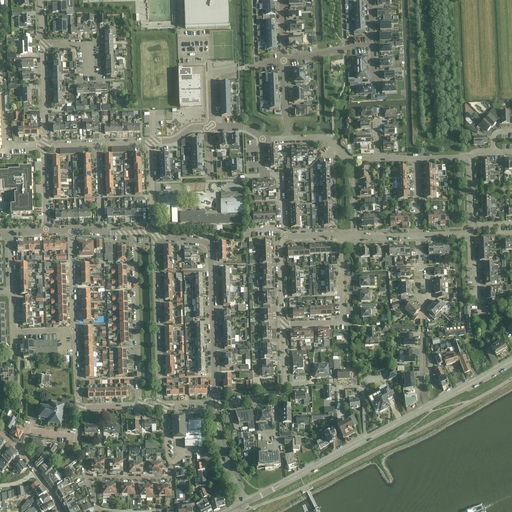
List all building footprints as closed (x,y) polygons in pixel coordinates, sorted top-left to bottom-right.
[(0,0),(0,194),(4,194),(4,191),(4,188),(7,187),(7,190),(14,190),(18,190),(17,190),(17,191),(17,196),(18,196),(18,197),(17,198),(17,203),(18,203),(18,205),(17,205),(17,211),(18,211),(18,214),(24,214),(33,214),(33,209),(33,207),(32,185),(32,179),(32,168),(19,168),(19,171),(0,172),(0,149),(0,150),(0,148),(0,93),(2,94),(0,85),(0,5),(1,5),(0,1),(4,0),(3,0),(0,0)] [(66,0),(66,3),(53,4),(53,12),(59,12),(59,11),(61,11),(61,13),(66,13),(66,16),(72,15),(71,0),(66,0)] [(184,0),(185,29),(230,27),(228,0),(184,0)] [(262,0),(263,10),(275,9),(275,3),(271,3),(271,0),(262,0)] [(289,12),(289,18),(298,18),(298,12),(303,12),(303,8),(290,8),(290,12),(289,12)] [(275,16),(275,9),(263,10),(265,10),(265,15),(263,15),(263,20),(266,20),(266,23),(272,23),(272,20),(275,20),(275,16)] [(376,11),(376,17),(382,17),(383,20),(390,20),(390,16),(388,16),(387,10),(376,11)] [(27,28),(27,25),(30,25),(30,24),(30,16),(19,16),(19,28),(27,28)] [(67,33),(67,21),(62,21),(62,24),(60,24),(60,22),(53,22),(53,33),(60,33),(60,31),(62,31),(62,34),(67,33)] [(290,25),(290,32),(301,31),(301,24),(300,24),(299,21),(292,22),(293,25),(290,25)] [(380,30),(380,31),(391,31),(391,24),(392,24),(392,21),(382,21),(382,22),(383,21),(383,24),(380,24),(380,25),(379,25),(379,30),(380,30)] [(365,27),(353,27),(354,36),(362,35),(362,32),(365,32),(365,27)] [(105,33),(105,39),(112,39),(116,39),(116,37),(116,36),(113,36),(113,29),(106,29),(106,33),(105,33)] [(379,41),(379,42),(390,42),(390,35),(392,35),(392,32),(381,32),(381,33),(382,33),(382,35),(379,35),(379,36),(378,36),(378,41),(379,41)] [(290,44),(290,46),(293,45),(293,47),(299,47),(299,45),(302,45),(302,44),(304,44),(304,38),(305,38),(305,34),(296,34),(296,38),(289,38),(289,40),(289,44),(290,44)] [(24,47),(20,47),(20,55),(26,55),(26,53),(32,53),(31,39),(29,39),(29,36),(21,36),(22,40),(24,40),(24,47)] [(391,53),(391,47),(394,46),(394,43),(393,43),(387,43),(387,46),(380,47),(380,48),(379,48),(379,52),(380,52),(380,53),(391,53)] [(53,57),(53,63),(60,63),(60,57),(61,57),(61,54),(56,54),(56,57),(53,57)] [(379,62),(378,62),(378,66),(379,66),(379,68),(390,68),(390,61),(392,61),(392,57),(384,58),(384,61),(383,61),(379,61),(379,62)] [(357,67),(353,67),(353,69),(365,69),(365,66),(366,66),(366,59),(356,60),(357,67)] [(22,72),(31,72),(31,69),(33,69),(33,62),(22,62),(22,69),(18,69),(18,72),(22,72)] [(294,73),(293,73),(293,77),(294,77),(304,76),(304,70),(306,70),(306,67),(298,68),(298,69),(293,70),(294,73)] [(365,69),(353,69),(354,72),(357,72),(357,79),(366,79),(366,72),(365,72),(365,69)] [(389,72),(384,72),(384,79),(394,79),(395,81),(397,81),(397,73),(401,73),(401,69),(389,69),(389,72)] [(179,71),(178,71),(179,78),(180,106),(180,108),(202,107),(201,77),(193,78),(193,70),(179,71)] [(271,74),(268,74),(268,83),(278,82),(278,77),(277,70),(271,72),(271,74)] [(31,74),(31,72),(22,72),(23,82),(34,81),(33,74),(31,74)] [(294,77),(294,83),(295,83),(296,86),(303,85),(303,83),(304,83),(304,76),(294,77)] [(382,85),(382,93),(396,93),(396,84),(382,85)] [(21,95),(21,98),(31,97),(31,91),(29,91),(29,86),(23,87),(23,94),(21,95)] [(299,91),(293,91),(294,97),(304,97),(303,93),(307,93),(307,92),(309,92),(309,87),(299,88),(299,91)] [(363,87),(356,87),(356,90),(359,90),(360,95),(364,95),(364,96),(367,96),(367,95),(371,95),(371,101),(376,100),(376,95),(375,91),(371,91),(371,87),(367,87),(367,88),(363,88),(363,87)] [(31,97),(21,98),(20,98),(20,103),(24,103),(24,108),(30,108),(30,104),(31,104),(31,97)] [(297,110),(295,110),(295,116),(305,116),(304,110),(307,110),(307,108),(307,106),(296,106),(297,110)] [(395,116),(394,108),(387,109),(387,110),(384,111),(385,118),(388,117),(388,121),(397,119),(397,115),(395,116)] [(493,108),(493,109),(483,119),(485,121),(491,128),(492,128),(496,124),(493,121),(495,120),(497,119),(498,121),(498,120),(493,108)] [(511,116),(511,108),(507,109),(507,112),(501,112),(501,124),(509,124),(509,117),(511,116)] [(92,124),(92,121),(92,120),(83,120),(83,128),(86,128),(86,131),(92,131),(92,124)] [(366,120),(360,120),(357,120),(358,126),(360,126),(361,130),(370,129),(369,123),(367,123),(366,120)] [(485,121),(481,125),(480,124),(478,126),(484,132),(486,130),(487,131),(491,128),(485,121)] [(53,132),(59,132),(59,125),(53,125),(53,122),(50,123),(50,129),(53,129),(53,132)] [(399,126),(399,123),(392,123),(392,125),(384,126),(384,135),(394,135),(394,129),(393,129),(393,126),(399,126)] [(105,134),(110,134),(110,127),(105,127),(104,124),(101,124),(101,131),(105,131),(105,134)] [(357,134),(353,135),(354,140),(357,139),(357,145),(360,144),(361,150),(367,150),(367,144),(370,144),(370,137),(366,137),(366,134),(357,134)] [(229,141),(229,147),(239,147),(238,135),(232,136),(232,141),(229,141)] [(229,147),(229,141),(226,141),(226,136),(219,136),(220,150),(229,150),(229,147)] [(192,141),(190,141),(191,147),(201,146),(201,140),(198,141),(198,137),(191,138),(192,141)] [(487,143),(487,137),(474,137),(474,145),(483,145),(483,144),(487,143)] [(396,142),(396,138),(387,139),(387,142),(383,142),(383,150),(394,150),(394,142),(396,142)] [(307,149),(308,159),(316,159),(316,151),(313,152),(313,150),(310,150),(310,149),(307,149)] [(320,162),(320,170),(331,170),(331,168),(329,168),(329,165),(323,165),(323,159),(322,158),(319,161),(320,162)] [(481,163),(481,168),(494,168),(494,165),(490,166),(489,159),(483,159),(483,162),(481,163)] [(202,166),(192,166),(193,175),(199,175),(199,172),(202,172),(202,166)] [(368,176),(368,167),(359,168),(360,180),(363,180),(363,184),(370,183),(370,179),(368,179),(368,176)] [(238,174),(242,174),(242,168),(231,168),(232,177),(238,177),(238,174)] [(373,190),(373,185),(369,185),(366,185),(366,188),(360,189),(360,196),(371,196),(371,191),(373,190)] [(196,212),(180,213),(180,214),(181,223),(186,223),(189,223),(192,223),(192,226),(216,225),(244,224),(243,214),(243,211),(242,200),(243,200),(243,193),(221,194),(221,201),(226,201),(227,209),(222,209),(222,211),(196,212)] [(374,205),(374,199),(367,200),(367,204),(360,204),(361,212),(373,211),(372,205),(374,205)] [(169,204),(164,204),(164,214),(164,219),(167,219),(170,219),(170,220),(172,220),(172,223),(172,224),(173,224),(178,223),(177,223),(177,214),(177,209),(171,209),(170,209),(169,204)] [(396,227),(396,224),(395,216),(392,216),(392,214),(389,212),(385,212),(385,217),(387,216),(387,221),(390,221),(390,227),(396,227)] [(443,214),(440,215),(440,223),(440,225),(446,225),(445,220),(449,220),(448,212),(443,212),(443,214)] [(434,223),(433,215),(430,215),(430,213),(424,213),(425,221),(428,220),(428,226),(434,225),(434,223)] [(405,216),(402,216),(402,224),(402,227),(408,226),(407,221),(411,221),(410,214),(405,214),(405,216)] [(377,224),(376,215),(370,216),(370,219),(361,219),(361,223),(361,227),(374,227),(374,224),(377,224)] [(479,240),(479,245),(492,245),(492,243),(488,243),(487,237),(481,237),(482,240),(479,240)] [(506,251),(511,251),(511,240),(508,240),(508,241),(505,241),(505,245),(502,245),(502,253),(506,253),(506,251)] [(94,253),(95,250),(94,242),(93,242),(93,241),(78,242),(79,257),(94,256),(94,253)] [(106,255),(104,255),(105,259),(105,261),(107,261),(108,261),(108,263),(113,262),(113,257),(112,257),(112,255),(113,255),(113,247),(112,245),(107,245),(107,246),(105,246),(105,243),(106,255)] [(123,247),(121,247),(120,247),(118,247),(118,262),(120,262),(120,264),(123,263),(123,262),(126,262),(126,249),(126,247),(125,247),(123,247)] [(378,249),(378,248),(375,248),(372,249),(372,257),(381,257),(381,249),(378,249)] [(366,250),(366,249),(363,249),(360,249),(360,258),(369,257),(369,250),(366,250)] [(446,271),(446,266),(441,266),(441,269),(434,269),(434,276),(444,276),(443,271),(446,271)] [(404,270),(404,267),(397,267),(397,276),(398,278),(410,277),(410,270),(404,270)] [(360,281),(359,281),(359,285),(360,285),(360,288),(369,287),(369,286),(370,286),(370,283),(374,283),(374,276),(368,276),(361,277),(361,280),(360,280),(360,281)] [(435,289),(445,289),(444,283),(446,283),(446,279),(437,279),(437,283),(434,283),(435,289)] [(400,281),(401,290),(411,290),(410,284),(407,284),(407,280),(400,281)] [(271,283),(258,283),(258,286),(262,286),(262,288),(262,292),(269,291),(269,289),(271,288),(271,283)] [(486,290),(486,295),(495,295),(494,292),(497,292),(497,290),(499,289),(498,286),(490,287),(490,290),(486,290)] [(445,294),(445,289),(435,289),(435,295),(438,295),(438,299),(447,298),(447,294),(445,294)] [(411,290),(401,290),(401,300),(408,300),(408,296),(411,296),(411,290)] [(269,294),(269,291),(262,292),(263,298),(258,298),(258,300),(271,300),(271,294),(269,294)] [(369,294),(369,291),(362,291),(362,294),(361,294),(361,296),(359,296),(360,299),(361,299),(361,302),(369,302),(369,300),(370,300),(370,295),(369,295),(369,294)] [(495,295),(486,295),(486,301),(490,301),(490,304),(498,303),(498,298),(495,298),(495,295)] [(263,303),(263,309),(270,308),(270,306),(272,306),(271,300),(258,300),(258,303),(263,303)] [(433,303),(431,305),(439,313),(443,308),(445,308),(446,307),(446,305),(444,304),(443,304),(440,301),(438,303),(436,301),(434,304),(433,303)] [(404,309),(409,313),(416,305),(414,303),(413,304),(411,302),(407,306),(405,304),(401,309),(403,311),(404,309)] [(326,307),(326,316),(332,316),(332,313),(335,312),(334,305),(331,305),(331,306),(326,307)] [(361,312),(360,312),(360,315),(362,315),(362,318),(370,317),(370,316),(371,316),(371,311),(372,311),(373,310),(374,309),(374,308),(375,308),(375,305),(362,306),(363,306),(363,310),(361,310),(361,312)] [(418,308),(416,305),(409,313),(413,318),(412,319),(414,321),(418,317),(416,315),(420,310),(418,308)] [(429,308),(427,310),(430,313),(428,316),(434,321),(436,318),(435,317),(439,313),(431,305),(429,308)] [(310,317),(315,316),(315,307),(310,307),(310,306),(306,306),(306,307),(307,314),(310,313),(310,317)] [(303,309),(298,309),(298,318),(304,318),(304,315),(307,315),(307,314),(306,307),(303,308),(303,309)] [(263,309),(263,317),(272,317),(272,311),(270,311),(270,308),(263,309)] [(293,318),(298,318),(298,309),(293,309),(293,308),(289,308),(290,315),(293,315),(293,318)] [(262,323),(262,326),(269,326),(269,323),(272,323),(272,317),(263,317),(264,323),(262,323)] [(262,326),(262,334),(271,334),(270,328),(269,329),(269,326),(262,326)] [(376,336),(375,328),(368,329),(368,336),(365,336),(366,343),(369,343),(370,343),(370,345),(374,345),(374,344),(377,344),(377,340),(378,340),(377,336),(376,336)] [(318,339),(323,338),(323,329),(318,329),(318,332),(315,332),(315,342),(318,342),(318,339)] [(323,329),(323,338),(329,338),(329,339),(332,339),(332,332),(329,332),(329,329),(323,329)] [(299,341),(299,331),(293,331),(294,334),(290,335),(291,344),(294,344),(294,341),(299,341)] [(304,331),(305,340),(305,343),(310,343),(313,343),(313,334),(310,334),(310,331),(304,331)] [(262,334),(263,343),(269,343),(269,340),(271,340),(271,334),(262,334)] [(405,335),(405,338),(404,338),(404,346),(414,346),(414,339),(412,339),(412,335),(405,335)] [(56,341),(56,336),(43,337),(43,341),(23,342),(23,346),(21,346),(21,354),(23,353),(24,358),(34,358),(34,356),(57,355),(56,341)] [(458,341),(453,343),(454,346),(458,359),(463,370),(464,374),(466,373),(471,371),(466,357),(463,357),(458,341)] [(507,350),(501,341),(491,348),(497,356),(507,350)] [(263,343),(263,352),(271,351),(271,346),(270,346),(269,343),(263,343)] [(440,354),(439,350),(437,351),(438,352),(435,353),(437,357),(435,358),(438,366),(438,365),(439,366),(441,365),(441,364),(444,363),(442,358),(441,359),(439,354),(440,354)] [(272,357),(271,351),(263,352),(263,357),(261,357),(261,360),(270,360),(270,357),(272,357)] [(307,356),(307,351),(291,352),(293,352),(293,367),(292,367),(293,374),(298,370),(303,370),(303,368),(304,368),(304,367),(303,367),(303,365),(304,365),(304,362),(304,361),(303,361),(303,360),(303,356),(307,356)] [(403,363),(414,363),(414,356),(412,356),(412,352),(404,352),(400,352),(400,356),(404,356),(403,363)] [(446,366),(454,363),(450,353),(446,354),(447,355),(443,357),(446,366)] [(270,365),(269,361),(262,361),(263,377),(267,376),(267,377),(272,377),(272,376),(273,376),(273,365),(270,365)] [(340,371),(340,361),(333,361),(334,370),(338,370),(338,371),(337,371),(338,379),(349,379),(349,377),(350,375),(350,374),(349,373),(349,371),(340,371)] [(439,379),(444,377),(441,369),(439,370),(439,368),(435,369),(436,372),(436,373),(433,374),(435,379),(438,378),(439,379)] [(397,376),(394,369),(385,374),(388,380),(397,376)] [(250,372),(240,372),(240,378),(248,378),(248,381),(252,381),(252,372),(250,372)] [(50,373),(46,373),(45,377),(39,377),(38,387),(39,387),(40,388),(42,389),(42,387),(44,388),(44,387),(49,387),(51,387),(52,383),(49,383),(50,373)] [(401,377),(402,384),(414,382),(413,375),(401,377)] [(438,378),(435,379),(435,381),(438,380),(442,389),(448,386),(444,377),(439,379),(438,378)] [(232,385),(231,382),(224,382),(224,388),(227,388),(227,391),(236,391),(236,385),(232,385)] [(415,389),(414,382),(402,384),(403,390),(415,389)] [(392,399),(387,389),(369,398),(376,412),(375,412),(379,410),(380,411),(381,411),(384,410),(384,409),(384,408),(386,406),(388,405),(389,407),(390,407),(387,402),(392,399)] [(306,396),(306,392),(305,392),(295,392),(295,396),(293,396),(294,400),(295,400),(304,400),(304,405),(309,405),(309,396),(306,396)] [(415,396),(405,398),(406,408),(416,403),(415,396)] [(354,401),(353,398),(349,398),(350,410),(359,408),(359,400),(354,401)] [(38,419),(39,419),(39,420),(40,419),(44,420),(45,420),(46,420),(45,423),(45,427),(46,427),(48,427),(49,427),(49,425),(50,425),(53,426),(54,426),(56,426),(57,427),(57,426),(60,427),(61,427),(62,426),(61,426),(62,423),(62,422),(65,422),(65,423),(70,424),(71,413),(72,411),(73,405),(68,404),(68,400),(62,399),(62,402),(61,405),(53,404),(53,402),(48,401),(47,407),(40,406),(39,412),(39,415),(38,419)] [(291,423),(291,404),(283,405),(284,409),(282,409),(283,424),(286,424),(286,425),(288,425),(288,423),(291,423)] [(265,410),(264,409),(263,410),(263,409),(258,410),(259,422),(266,421),(266,419),(272,418),(272,412),(272,411),(271,411),(270,411),(265,411),(265,410)] [(247,412),(236,415),(239,424),(239,425),(239,424),(248,423),(248,430),(254,430),(255,430),(253,410),(247,411),(247,412)] [(175,417),(172,417),(173,439),(180,439),(181,439),(184,439),(185,439),(185,442),(185,448),(202,448),(202,441),(202,437),(202,430),(201,422),(189,422),(189,423),(185,423),(185,416),(179,417),(179,415),(175,415),(175,417)] [(297,415),(293,415),(293,421),(297,421),(297,425),(309,425),(308,417),(297,417),(297,415)] [(358,425),(353,416),(348,419),(349,420),(344,422),(343,421),(341,422),(343,425),(338,428),(344,438),(355,432),(352,428),(358,425)] [(8,424),(6,428),(11,431),(16,424),(14,423),(16,421),(12,419),(11,421),(10,421),(8,420),(6,423),(8,424)] [(145,423),(142,423),(142,433),(145,433),(145,430),(156,430),(156,424),(156,423),(156,421),(150,421),(150,422),(149,422),(149,421),(144,421),(145,423)] [(135,434),(142,433),(142,423),(135,424),(135,422),(127,422),(127,431),(135,430),(135,434)] [(98,433),(98,425),(85,426),(85,433),(98,433)] [(116,425),(103,425),(103,433),(112,433),(112,434),(120,434),(120,426),(116,426),(116,425)] [(23,433),(14,427),(10,434),(19,440),(23,433)] [(332,431),(324,435),(326,438),(328,442),(329,444),(335,441),(334,440),(333,437),(335,436),(332,431)] [(245,452),(250,451),(250,445),(249,445),(249,444),(248,444),(247,439),(247,438),(248,438),(248,439),(251,439),(251,434),(243,435),(245,452)] [(320,441),(317,443),(320,449),(329,444),(328,442),(326,438),(324,439),(323,438),(321,439),(320,437),(318,438),(320,441)] [(299,438),(284,440),(285,445),(289,445),(290,453),(290,455),(293,455),(293,451),(299,450),(298,446),(300,446),(299,438)] [(45,441),(31,439),(30,445),(48,448),(49,445),(49,444),(48,444),(48,443),(46,442),(45,441)] [(263,442),(258,442),(258,455),(257,468),(264,467),(265,469),(274,469),(273,467),(280,466),(279,453),(268,454),(267,452),(266,452),(266,443),(267,443),(267,442),(263,442)] [(136,446),(136,445),(134,445),(134,446),(129,446),(129,452),(135,452),(135,454),(136,454),(136,452),(140,452),(140,446),(136,446)] [(57,446),(51,446),(48,451),(53,454),(58,447),(57,446)] [(0,471),(1,473),(11,462),(18,456),(11,449),(5,455),(5,456),(3,458),(2,457),(0,460),(0,471)] [(22,460),(18,456),(11,462),(14,465),(15,464),(15,465),(22,460)] [(45,459),(43,457),(40,459),(41,460),(34,465),(37,469),(45,462),(43,461),(45,459)] [(293,461),(292,457),(286,459),(287,464),(289,471),(296,469),(293,461)] [(94,472),(98,472),(98,461),(98,459),(98,460),(88,460),(88,468),(92,468),(92,471),(94,471),(94,472)] [(107,460),(107,466),(107,468),(110,468),(110,471),(113,471),(113,472),(116,472),(116,461),(117,461),(117,459),(116,459),(116,460),(107,460)] [(104,461),(98,461),(98,472),(102,472),(102,471),(104,471),(104,466),(107,466),(107,460),(104,460),(104,461)] [(27,469),(22,462),(15,467),(15,468),(14,469),(17,474),(19,473),(20,474),(27,469)] [(150,462),(146,462),(146,464),(146,468),(150,468),(150,473),(152,473),(152,474),(156,474),(156,464),(150,464),(150,462)] [(156,464),(156,474),(159,474),(159,473),(162,473),(162,468),(165,468),(165,462),(156,462),(156,464)] [(128,474),(136,474),(136,463),(128,463),(126,463),(126,469),(128,469),(128,474)] [(136,464),(136,474),(140,474),(142,474),(142,469),(145,469),(145,464),(145,463),(142,463),(142,464),(136,464)] [(45,466),(40,470),(43,474),(41,475),(44,480),(53,472),(50,468),(48,470),(45,466)] [(44,480),(47,483),(51,479),(56,475),(55,475),(58,473),(58,474),(59,473),(58,472),(62,469),(60,467),(57,469),(53,472),(44,480)] [(188,469),(180,469),(180,472),(177,472),(177,478),(180,478),(180,481),(188,481),(188,478),(186,478),(186,472),(188,472),(188,469)] [(59,473),(58,474),(58,473),(55,475),(56,475),(51,479),(47,483),(51,489),(61,482),(58,478),(60,477),(58,475),(60,474),(59,473)] [(55,494),(62,489),(62,490),(67,487),(68,487),(71,485),(67,479),(63,482),(64,482),(55,488),(58,492),(55,494)] [(31,488),(35,493),(33,494),(35,496),(37,495),(39,498),(46,492),(43,487),(41,488),(37,483),(31,488)] [(73,490),(70,491),(65,494),(58,498),(60,502),(67,498),(67,497),(74,493),(80,489),(77,484),(71,488),(73,490)] [(109,495),(109,484),(105,484),(105,485),(103,485),(103,488),(100,488),(100,497),(103,497),(103,495),(109,495)] [(113,484),(109,484),(109,495),(115,495),(115,497),(118,497),(118,490),(115,490),(115,485),(113,485),(113,484)] [(122,495),(128,495),(128,484),(124,484),(124,485),(122,485),(122,490),(118,490),(118,497),(122,497),(122,495)] [(131,484),(128,484),(128,495),(134,495),(134,498),(137,498),(137,492),(134,492),(134,485),(131,485),(131,484)] [(140,492),(137,492),(137,498),(140,498),(140,496),(146,496),(146,486),(143,486),(143,487),(140,487),(140,492)] [(146,486),(146,496),(146,498),(156,498),(156,492),(153,492),(153,487),(150,487),(150,486),(146,486)] [(159,492),(156,492),(156,498),(159,498),(159,496),(165,496),(165,486),(161,486),(161,487),(159,487),(159,492)] [(169,486),(165,486),(165,496),(171,496),(171,498),(174,498),(174,492),(171,492),(171,487),(169,487),(169,486)] [(65,494),(70,491),(68,487),(67,487),(62,490),(62,489),(55,494),(58,498),(65,494)] [(10,492),(7,493),(7,499),(10,499),(10,498),(24,497),(23,488),(11,491),(12,491),(9,492),(10,492)] [(207,497),(204,490),(199,492),(202,499),(207,497)] [(67,498),(60,502),(62,505),(71,501),(70,498),(75,496),(74,493),(67,497),(67,498)] [(40,509),(41,508),(44,507),(52,502),(52,501),(50,502),(46,495),(38,500),(41,504),(37,506),(37,505),(32,509),(30,509),(26,511),(36,511),(40,509)] [(71,501),(62,505),(62,506),(64,509),(75,504),(75,502),(81,499),(80,496),(71,501)] [(36,500),(34,498),(29,502),(28,500),(21,509),(21,511),(22,511),(25,511),(31,506),(30,506),(36,500)] [(214,502),(211,503),(214,511),(220,510),(219,509),(220,508),(225,507),(223,499),(218,500),(216,500),(214,501),(214,502)] [(44,507),(41,508),(43,511),(45,511),(55,506),(52,502),(44,507)] [(203,502),(201,503),(205,511),(211,511),(208,505),(206,507),(203,502)] [(89,503),(81,507),(83,511),(89,509),(92,508),(89,503)]
